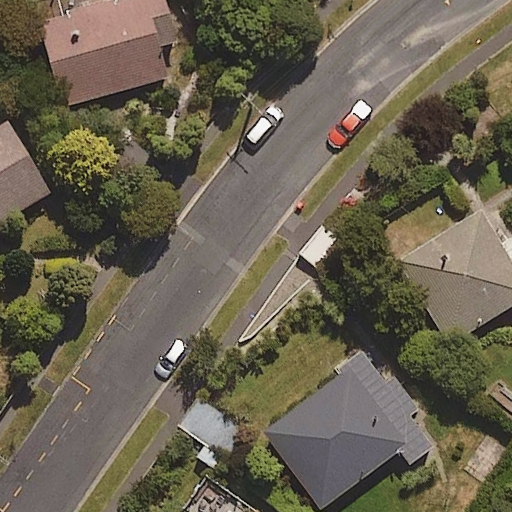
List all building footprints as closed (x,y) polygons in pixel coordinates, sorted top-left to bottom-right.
[(179,49),(166,0),(162,0),(44,32),(65,111),(169,84),(161,53),(179,49)] [(0,133),(0,230),(53,199),(11,127),(0,133)] [(511,247),(493,216),(405,269),(454,350),(511,314),(511,247)] [(347,248),(322,229),(301,257),(325,276),(347,248)] [(412,471),(436,453),(415,426),(424,420),(394,381),(386,388),(359,353),(341,367),(351,379),(268,443),(321,511),(329,511),(401,457),(412,471)]
